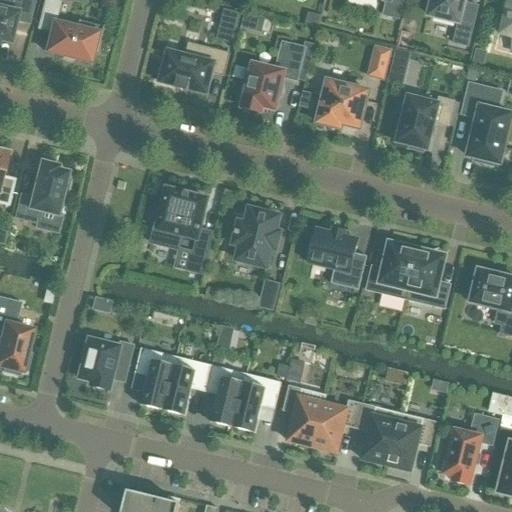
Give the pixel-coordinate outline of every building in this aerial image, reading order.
[(0,42),(10,45),(16,23),(29,26),(35,0),(0,0),(0,1),(0,42)] [(60,3),(47,0),(45,0),(38,31),(51,34),(46,54),(62,58),(61,59),(74,62),(75,61),(90,65),(93,52),(97,53),(103,28),(78,22),(76,30),(55,25),(60,3)] [(380,0),(387,2),(384,16),(399,20),(403,0),(380,0)] [(432,0),(432,2),(433,2),(429,17),(458,24),(454,43),(469,46),(478,8),(465,4),(465,0),(432,0)] [(508,9),(501,36),(511,38),(511,0),(506,0),(505,8),(508,9)] [(240,15),(225,11),(220,27),(236,31),(240,15)] [(185,58),(169,53),(166,65),(162,64),(157,83),(177,88),(176,90),(188,93),(188,90),(207,95),(212,74),(224,77),(230,54),(188,44),(185,58)] [(244,105),(242,110),(262,115),(263,109),(276,112),(284,79),(297,82),(305,50),(283,44),(276,71),(253,65),(248,87),(243,86),(239,104),(244,105)] [(376,48),(369,77),(384,81),(391,52),(376,48)] [(328,83),(318,125),(341,130),(342,126),(360,130),(369,93),(328,83)] [(468,155),(468,158),(470,158),(475,159),(474,163),(493,168),(494,164),(499,165),(501,166),(501,164),(506,143),(511,144),(511,143),(511,124),(511,118),(511,117),(511,115),(510,115),(497,112),(502,93),(469,85),(461,116),(477,120),(468,156),(468,155)] [(438,105),(409,98),(397,144),(410,147),(409,150),(424,154),(424,151),(428,152),(435,124),(449,127),(455,103),(440,100),(438,105)] [(0,204),(8,207),(14,182),(2,179),(8,155),(0,153),(0,204)] [(58,168),(41,164),(32,199),(21,196),(15,220),(38,225),(41,214),(57,218),(62,198),(65,198),(69,182),(66,181),(68,174),(57,172),(58,168)] [(201,232),(208,201),(194,197),(194,196),(182,194),(168,191),(163,209),(160,209),(151,244),(179,251),(182,237),(197,241),(189,272),(202,276),(212,235),(201,232)] [(237,262),(267,269),(272,250),(276,251),(277,245),(273,244),(276,233),(280,218),(250,211),(247,226),(240,224),(234,246),(241,247),(237,262)] [(333,235),(314,231),(310,246),(315,247),(309,265),(335,272),(331,284),(359,292),(367,258),(356,255),(358,242),(345,238),(346,234),(334,232),(333,235)] [(367,291),(406,301),(419,249),(401,244),(400,248),(391,245),(385,271),(373,268),(367,291)] [(419,249),(406,301),(444,310),(450,287),(439,284),(445,259),(435,256),(436,253),(419,249)] [(493,275),(479,272),(478,275),(475,274),(471,291),(474,291),(471,305),(499,311),(495,325),(503,327),(501,335),(511,338),(511,279),(506,278),(493,275)] [(280,286),(266,282),(259,308),(273,311),(280,286)] [(46,287),(43,304),(52,306),(55,289),(46,287)] [(0,371),(22,378),(34,328),(18,324),(22,305),(0,299),(0,333),(4,335),(0,350),(0,371)] [(120,349),(89,341),(88,344),(84,343),(81,358),(85,359),(79,380),(91,383),(90,387),(109,392),(115,371),(127,374),(134,347),(121,344),(120,349)] [(177,359),(142,350),(136,376),(148,379),(142,406),(163,412),(177,359)] [(177,359),(163,412),(186,418),(192,389),(206,393),(212,367),(177,359)] [(280,365),(277,377),(286,380),(289,367),(280,365)] [(247,376),(212,367),(206,393),(218,396),(212,424),(233,429),(247,376)] [(282,384),(247,376),(234,429),(256,435),(262,407),(276,410),(282,384)] [(304,388),(290,385),(283,413),(295,416),(289,443),(313,449),(324,403),(301,398),(304,388)] [(347,409),(324,403),(313,449),(337,455),(344,428),(357,431),(363,403),(349,400),(347,409)] [(378,406),(363,403),(357,431),(369,434),(363,461),(387,467),(398,421),(375,416),(378,406)] [(499,422),(476,416),(471,435),(455,431),(451,447),(447,446),(444,462),(448,463),(444,476),(454,478),(453,483),(470,487),(481,444),(493,447),(499,422)] [(421,427),(398,421),(387,467),(411,473),(418,446),(430,449),(437,421),(423,418),(421,427)] [(511,444),(507,462),(503,461),(499,476),(504,477),(499,495),(511,497),(511,444)] [(178,511),(180,506),(128,493),(123,511),(178,511)]
